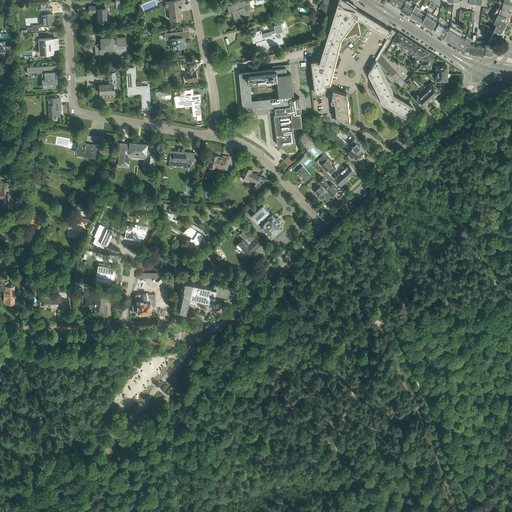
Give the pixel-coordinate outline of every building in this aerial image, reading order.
[(183,0),(175,0),(164,1),(165,8),(167,8),(167,9),(168,11),(168,12),(169,12),(170,20),(181,18),(180,7),(182,7),(182,6),(184,6),(183,0)] [(248,0),(228,6),(230,12),(233,10),(234,13),(233,14),(236,22),(248,19),(245,11),(252,8),(249,0),(248,0)] [(330,84),(342,39),(361,35),(359,24),(357,23),(357,17),(388,37),(389,35),(388,35),(391,29),(362,11),(345,0),(339,0),(320,62),(318,61),(318,59),(312,60),(316,93),(322,93),(324,92),(325,92),(328,83),(330,84)] [(408,0),(401,10),(408,15),(413,7),(411,6),(413,3),(408,0)] [(511,1),(505,0),(495,0),(501,2),(499,5),(511,9),(511,7),(511,1)] [(510,15),(511,9),(499,5),(499,8),(494,6),(495,3),(490,2),(489,8),(496,10),(495,11),(496,11),(510,15)] [(32,27),(27,27),(28,31),(39,30),(39,26),(44,26),(47,26),(47,24),(54,24),(53,14),(46,14),(45,8),(48,8),(48,3),(40,4),(41,8),(39,9),(39,16),(41,16),(41,15),(42,15),(43,24),(40,25),(32,25),(32,27)] [(105,5),(89,6),(89,12),(98,11),(98,22),(107,21),(106,7),(105,7),(105,5)] [(416,5),(410,15),(410,16),(412,18),(413,17),(415,18),(421,8),(416,5)] [(425,7),(423,5),(415,18),(417,19),(417,20),(419,22),(420,22),(426,11),(424,10),(425,7)] [(433,12),(436,14),(436,12),(438,8),(435,6),(433,5),(432,10),(431,12),(428,11),(422,23),(422,24),(424,25),(425,25),(427,26),(434,16),(432,15),(433,12)] [(508,20),(510,15),(496,11),(495,14),(508,20)] [(505,27),(508,20),(495,14),(493,13),(491,17),(489,16),(488,19),(495,22),(494,22),(505,27)] [(436,21),(438,18),(434,16),(427,26),(429,27),(429,28),(431,29),(432,29),(436,21)] [(439,34),(447,21),(445,20),(445,19),(441,16),(440,17),(440,16),(440,18),(439,21),(438,22),(440,23),(435,31),(435,32),(437,33),(438,33),(439,34)] [(320,21),(313,23),(316,31),(322,29),(320,21)] [(444,36),(452,24),(447,21),(439,34),(440,35),(441,36),(443,36),(444,36)] [(503,33),(505,27),(494,22),(492,28),(503,33)] [(261,30),(253,32),(259,51),(269,48),(268,47),(284,43),(281,32),(284,32),(281,23),(274,26),(275,30),(262,34),(261,30)] [(444,36),(444,37),(445,38),(446,39),(447,39),(449,40),(456,28),(454,27),(452,25),(451,25),(444,36)] [(456,28),(449,40),(455,44),(463,32),(462,32),(463,26),(460,26),(460,30),(458,29),(456,28)] [(416,107),(394,94),(379,63),(379,62),(377,60),(381,55),(396,31),(392,28),(391,29),(388,35),(389,35),(388,37),(370,69),(371,70),(369,74),(369,75),(384,104),(405,117),(416,107)] [(503,33),(492,28),(489,34),(492,35),(497,37),(501,39),(503,33)] [(184,47),(183,38),(183,37),(190,36),(189,32),(167,34),(167,39),(170,39),(172,49),(184,47)] [(397,46),(404,36),(403,35),(403,34),(401,33),(401,34),(399,32),(392,43),(397,46)] [(460,47),(467,35),(463,32),(455,44),(455,45),(457,46),(458,45),(460,47)] [(470,42),(465,50),(468,52),(471,53),(471,54),(473,54),(474,53),(476,40),(477,40),(477,34),(474,34),(473,38),(472,38),(471,40),(470,42)] [(470,42),(471,40),(472,38),(467,35),(460,47),(462,48),(462,49),(464,50),(465,50),(470,42)] [(496,40),(497,37),(492,35),(490,39),(490,43),(485,43),(484,53),(493,54),(494,53),(494,49),(496,49),(496,45),(495,45),(496,40)] [(116,37),(116,38),(113,39),(113,36),(100,37),(101,44),(94,44),(95,54),(104,54),(104,50),(114,49),(114,44),(117,44),(117,46),(126,45),(126,37),(116,37)] [(404,36),(397,46),(400,48),(402,50),(409,39),(407,38),(407,37),(406,36),(405,37),(404,36)] [(59,44),(58,38),(53,38),(53,37),(38,38),(39,54),(53,53),(52,44),(59,44)] [(409,39),(402,50),(404,51),(407,53),(414,42),(413,42),(413,41),(411,40),(409,39)] [(476,40),(474,53),(481,55),(481,54),(482,54),(484,54),(484,53),(485,43),(485,41),(477,40),(476,40)] [(414,42),(407,53),(412,56),(419,45),(417,44),(416,43),(415,43),(414,42)] [(419,57),(424,49),(423,48),(423,47),(422,46),(421,47),(419,45),(412,56),(414,58),(416,55),(419,57)] [(422,64),(428,53),(429,52),(427,51),(427,50),(426,49),(425,50),(424,49),(419,57),(422,59),(420,62),(421,63),(422,64)] [(428,67),(434,58),(431,56),(431,55),(428,53),(422,64),(428,67)] [(196,62),(185,64),(187,71),(186,72),(186,76),(187,76),(188,82),(197,81),(195,71),(194,71),(193,66),(197,66),(196,62)] [(302,107),(302,106),(301,106),(300,97),(293,98),(293,94),(289,64),(273,66),(273,69),(246,72),(244,72),(239,73),(241,86),(239,86),(239,90),(241,90),(243,110),(275,107),(276,114),(274,114),(275,123),(274,123),(274,124),(274,125),(275,125),(276,130),(277,140),(278,145),(285,144),(295,143),(293,126),(303,125),(301,109),(301,108),(302,108),(302,107)] [(445,66),(445,64),(437,64),(437,65),(435,65),(434,67),(435,69),(437,69),(437,73),(448,73),(448,69),(447,69),(447,66),(445,66)] [(51,85),(57,85),(57,78),(55,78),(54,71),(56,71),(56,65),(27,67),(27,73),(45,72),(45,79),(42,79),(43,87),(50,87),(51,86),(51,85)] [(128,92),(133,91),(134,93),(142,93),(143,108),(144,108),(145,109),(150,108),(149,108),(148,95),(149,95),(149,91),(149,86),(148,86),(135,87),(134,73),(135,72),(134,67),(126,68),(128,92)] [(108,84),(99,84),(99,93),(114,92),(113,84),(116,83),(115,72),(114,72),(114,69),(109,69),(109,72),(107,72),(108,84)] [(448,77),(448,73),(437,73),(434,73),(434,78),(437,82),(445,82),(445,80),(447,80),(447,77),(448,77)] [(433,84),(432,82),(430,81),(429,82),(431,83),(430,84),(431,85),(427,89),(434,97),(435,96),(436,96),(437,95),(437,94),(440,91),(433,84)] [(425,86),(420,91),(421,92),(429,101),(431,99),(432,100),(434,99),(433,97),(434,97),(427,89),(425,86)] [(325,94),(324,92),(322,93),(322,96),(333,99),(332,102),(336,103),(338,120),(351,124),(348,93),(334,89),(333,96),(325,94)] [(201,103),(200,94),(187,95),(186,90),(180,91),(181,96),(178,96),(177,95),(175,95),(175,96),(174,96),(175,107),(188,105),(192,105),(194,115),(198,114),(202,114),(201,103)] [(429,101),(421,92),(418,94),(414,97),(423,107),(427,104),(428,104),(429,103),(429,102),(429,101)] [(61,108),(60,98),(49,98),(47,98),(47,99),(48,99),(48,104),(49,117),(55,116),(56,116),(59,116),(59,108),(61,108)] [(363,147),(360,144),(359,145),(359,144),(361,142),(350,130),(347,132),(354,139),(352,141),(352,142),(350,144),(354,147),(348,152),(349,153),(348,154),(352,158),(354,156),(356,158),(357,157),(358,158),(359,158),(360,158),(361,158),(361,157),(362,157),(362,156),(362,155),(361,154),(362,154),(362,153),(364,151),(362,149),(363,147)] [(301,139),(306,144),(310,140),(304,133),(301,136),(302,137),(301,139)] [(78,140),(76,154),(95,157),(99,137),(87,134),(86,142),(78,140)] [(121,143),(119,165),(128,166),(129,156),(145,158),(144,167),(154,168),(156,147),(147,146),(147,144),(130,143),(130,144),(121,143)] [(170,150),(169,167),(188,168),(189,165),(191,165),(191,162),(189,162),(189,160),(194,161),(195,152),(195,153),(189,152),(189,154),(171,152),(171,150),(170,150)] [(210,154),(207,166),(215,167),(216,167),(227,169),(230,157),(223,156),(223,159),(217,158),(218,156),(210,154)] [(324,154),(320,158),(325,162),(322,165),(331,175),(336,170),(332,166),(334,164),(329,158),(328,158),(324,154)] [(288,156),(284,159),(289,165),(292,161),(288,156)] [(309,167),(315,162),(310,157),(305,162),(309,167)] [(349,164),(345,168),(352,176),(356,172),(349,164)] [(311,174),(303,165),(296,172),(302,179),(306,179),(311,174)] [(245,166),(240,175),(248,179),(248,178),(256,182),(254,186),(255,186),(257,188),(257,189),(267,179),(265,181),(261,179),(260,178),(260,177),(257,175),(257,176),(251,173),(253,170),(245,166)] [(352,176),(345,168),(334,178),(341,186),(352,176)] [(318,182),(321,185),(331,195),(338,189),(333,183),(331,185),(323,178),(318,182)] [(9,189),(8,181),(0,181),(0,195),(1,196),(1,198),(3,198),(3,201),(4,201),(4,202),(3,203),(3,204),(4,205),(4,206),(13,206),(12,189),(9,189)] [(321,185),(314,192),(324,202),(331,195),(321,185)] [(264,205),(262,207),(252,216),(258,223),(260,222),(263,225),(269,219),(266,216),(270,212),(264,205)] [(273,215),(269,219),(263,225),(262,225),(265,228),(263,229),(266,232),(267,231),(272,236),(273,235),(274,236),(275,236),(275,235),(276,235),(276,234),(276,233),(280,229),(281,229),(282,229),(282,228),(283,228),(283,227),(282,227),(282,226),(283,226),(279,222),(281,221),(278,218),(277,219),(273,215)] [(0,234),(3,237),(7,239),(11,231),(10,230),(13,226),(6,221),(4,224),(3,223),(3,222),(0,220),(0,234)] [(189,225),(182,232),(190,237),(189,239),(194,242),(193,244),(197,245),(204,234),(206,235),(209,229),(205,225),(202,229),(192,223),(190,226),(189,225)] [(95,237),(93,243),(104,248),(105,244),(107,245),(106,245),(110,234),(112,235),(111,234),(113,229),(101,224),(99,229),(97,228),(94,236),(95,237)] [(127,224),(124,238),(124,237),(140,240),(140,241),(141,238),(144,239),(148,226),(139,224),(138,226),(135,226),(135,224),(135,225),(127,224)] [(261,244),(255,238),(246,229),(242,233),(245,237),(236,246),(248,259),(256,251),(255,250),(261,244)] [(98,263),(95,281),(111,283),(112,280),(114,280),(113,279),(115,267),(116,268),(116,267),(107,266),(107,264),(101,263),(100,265),(98,264),(99,263),(98,263)] [(234,292),(235,288),(213,283),(213,285),(176,277),(174,283),(169,281),(167,283),(162,288),(174,291),(176,294),(174,302),(179,303),(178,310),(185,312),(188,300),(208,304),(210,294),(213,295),(213,291),(214,292),(231,296),(234,294),(234,292)] [(16,296),(16,291),(14,291),(14,285),(6,285),(6,288),(4,288),(4,296),(6,296),(6,298),(8,298),(8,301),(13,301),(13,296),(16,296)] [(103,303),(103,290),(96,290),(96,294),(97,294),(97,299),(86,299),(86,306),(95,306),(95,312),(103,312),(103,313),(103,303)] [(56,294),(43,295),(44,305),(47,305),(47,309),(55,308),(55,305),(61,305),(61,294),(60,294),(60,293),(56,293),(56,294)] [(155,297),(147,297),(147,293),(137,293),(135,295),(135,299),(137,300),(137,304),(132,304),(132,312),(138,312),(138,313),(139,315),(142,315),(143,314),(143,312),(150,312),(150,309),(155,309),(155,297)] [(160,295),(160,310),(169,310),(169,295),(160,295)]
